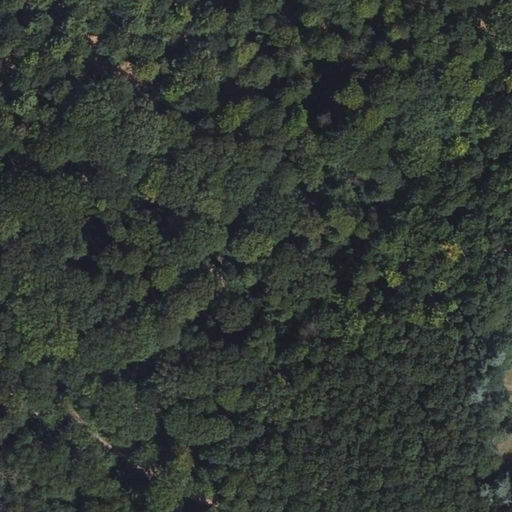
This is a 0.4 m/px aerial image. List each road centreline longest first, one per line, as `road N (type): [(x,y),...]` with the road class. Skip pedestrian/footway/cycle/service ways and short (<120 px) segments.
road 1 (track): [(511,53),(172,490)]
road 2 (track): [(17,374),(172,490)]
